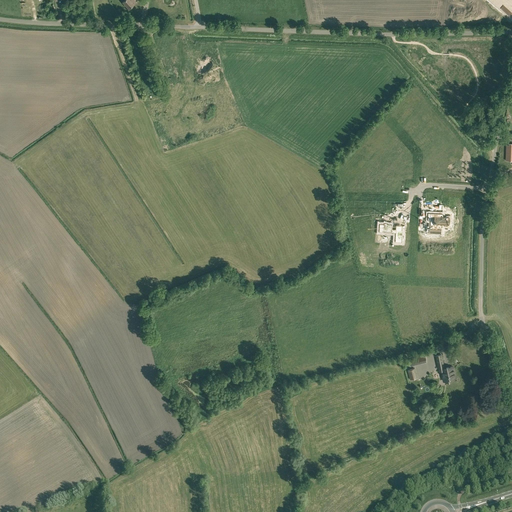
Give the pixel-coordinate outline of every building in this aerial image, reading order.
[(129,8),(134,3),(136,2),(134,0),(122,0),(123,1),(129,8)] [(55,11),(53,2),(42,5),(45,14),(55,11)] [(244,121),(231,86),(219,91),(232,126),(244,121)] [(213,96),(192,103),(197,118),(199,117),(206,134),(217,130),(217,132),(225,129),(213,96)] [(170,103),(155,108),(158,116),(173,110),(170,103)] [(186,108),(174,112),(182,131),(194,127),(193,124),(188,126),(186,122),(191,120),(186,108)] [(172,136),(182,133),(180,127),(170,130),(172,136)] [(402,174),(409,175),(410,159),(407,159),(407,156),(408,149),(390,148),(390,155),(403,156),(402,174)] [(378,192),(392,193),(392,187),(391,187),(391,181),(392,181),(392,179),(391,179),(391,171),(392,171),(392,170),(391,169),(391,168),(381,167),(381,174),(382,174),(382,180),(381,180),(381,182),(382,182),(382,186),(378,186),(378,192)] [(428,213),(427,220),(430,220),(429,228),(428,228),(428,233),(435,233),(435,228),(439,229),(439,224),(442,224),(442,226),(447,226),(448,217),(447,217),(447,216),(445,216),(445,217),(440,217),(440,213),(428,213)] [(376,221),(376,230),(390,231),(390,230),(392,230),(392,231),(392,240),(400,240),(400,231),(400,223),(393,222),(392,227),(390,227),(391,222),(384,221),(382,221),(376,221)] [(446,311),(448,311),(448,305),(449,305),(449,299),(448,299),(448,295),(439,295),(439,315),(446,315),(446,311)] [(445,326),(443,319),(419,324),(420,331),(445,326)] [(426,361),(425,355),(408,359),(410,365),(426,361)] [(452,381),(452,379),(453,379),(451,368),(445,369),(445,368),(444,368),(441,355),(436,356),(439,371),(442,370),(444,381),(446,380),(446,382),(447,383),(452,382),(452,381)]
